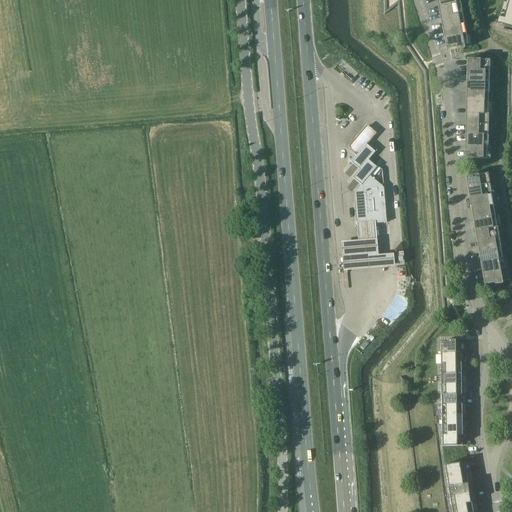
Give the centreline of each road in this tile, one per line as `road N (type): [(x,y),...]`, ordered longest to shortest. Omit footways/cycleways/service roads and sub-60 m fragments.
road 1 (unclassified): [(283,511),(237,0)]
road 2 (primary): [(345,511),(303,0)]
road 3 (primary): [(272,0),(313,511)]
road 4 (residential): [(487,345),(462,270),(446,93),(416,0)]
road 5 (residential): [(489,483),(479,416),(487,345)]
